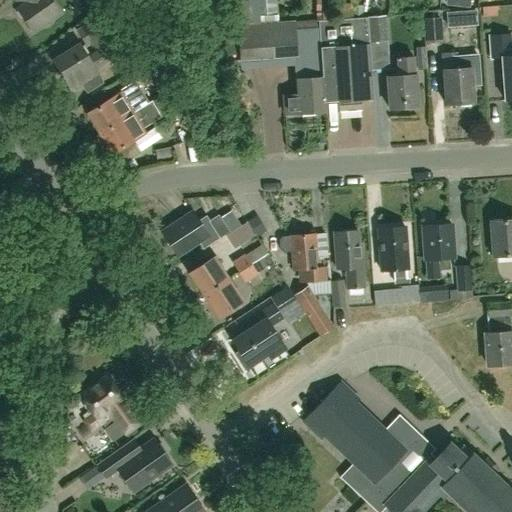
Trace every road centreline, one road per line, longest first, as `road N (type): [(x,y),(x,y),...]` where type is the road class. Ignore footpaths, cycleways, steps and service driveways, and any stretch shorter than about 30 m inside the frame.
road 1 (residential): [(511,155),(154,183),(75,221)]
road 2 (tertiary): [(266,511),(101,264)]
road 3 (residential): [(46,511),(58,322),(101,264)]
road 4 (tertiary): [(75,221),(0,109)]
